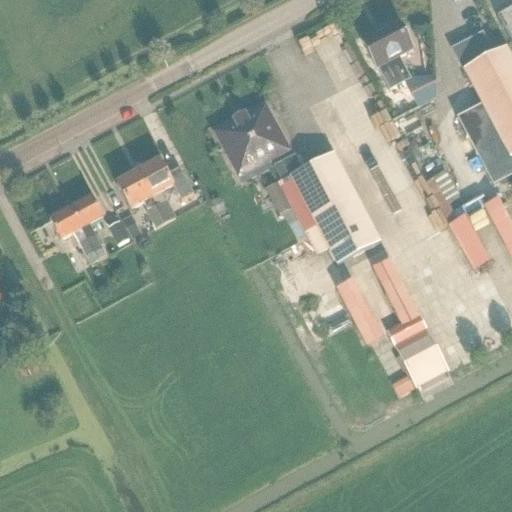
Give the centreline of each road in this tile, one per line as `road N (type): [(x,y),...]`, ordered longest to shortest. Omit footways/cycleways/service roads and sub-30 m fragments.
road 1 (tertiary): [(171,77),(0,171)]
road 2 (tertiary): [(171,77),(316,0)]
